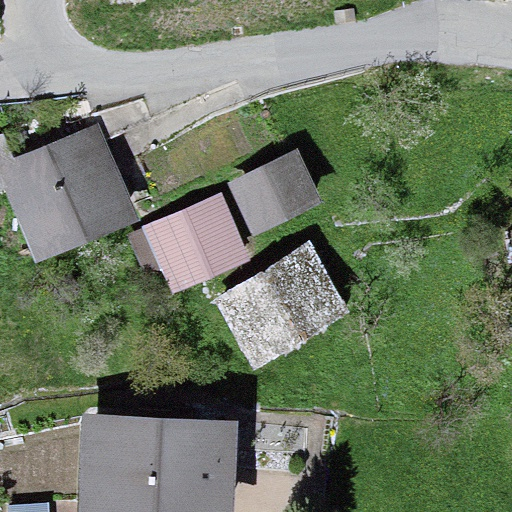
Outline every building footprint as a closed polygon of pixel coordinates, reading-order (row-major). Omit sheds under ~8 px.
[(104,134),(8,174),(48,270),(145,229),(104,134)] [(305,161),(235,195),(262,249),(331,215),(305,161)] [(227,202),(153,237),(187,309),(261,273),(227,202)] [(315,250),(219,306),(260,377),(357,321),(315,250)] [(245,511),(247,427),(96,424),(94,511),(245,511)]
